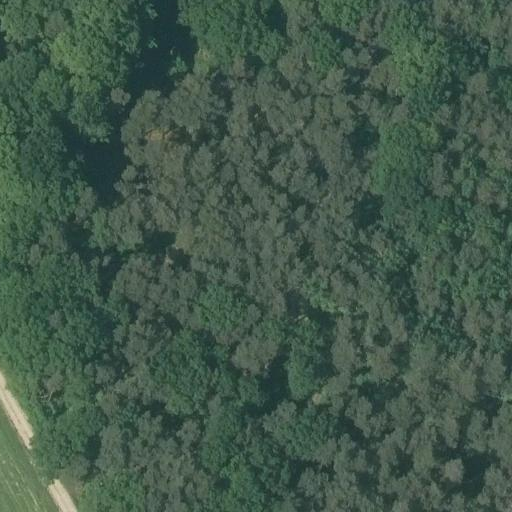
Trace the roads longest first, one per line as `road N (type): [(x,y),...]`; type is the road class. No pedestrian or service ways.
road 1 (track): [(446,0),(272,511)]
road 2 (track): [(73,511),(0,379)]
